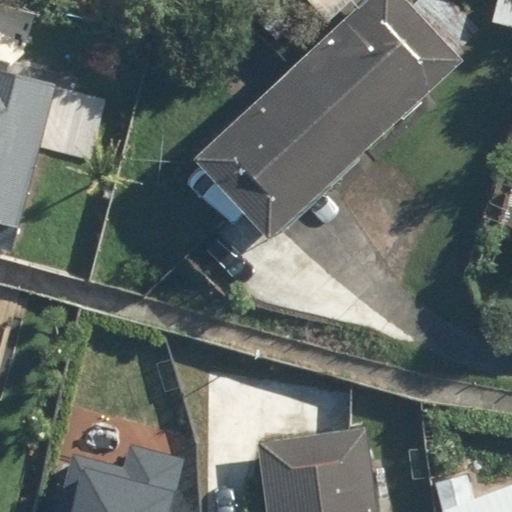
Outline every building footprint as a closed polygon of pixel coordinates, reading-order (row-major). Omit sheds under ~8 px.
[(285,0),(318,36),(175,167),(253,252),(452,69),(389,0),(285,0)] [(0,209),(24,215),(55,74),(0,62),(0,209)] [(268,511),(392,511),(382,416),(260,428),(268,511)] [(179,511),(193,451),(136,438),(132,454),(76,442),(60,511),(179,511)] [(511,511),(511,496),(508,486),(441,511),(511,511)]
